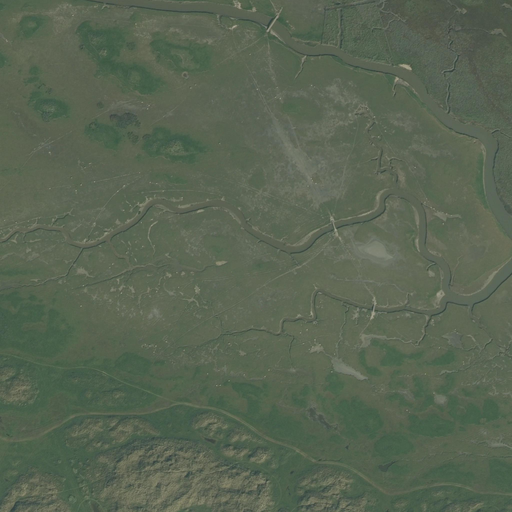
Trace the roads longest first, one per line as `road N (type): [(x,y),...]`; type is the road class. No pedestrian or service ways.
road 1 (track): [(511,494),(450,481),(380,482),(209,405),(170,400),(145,411),(62,405),(0,414)]
road 2 (track): [(372,289),(354,258),(335,249),(271,271),(189,283),(139,349),(166,392),(209,405)]
road 3 (track): [(328,214),(175,170),(0,202)]
road 4 (track): [(184,289),(99,299),(0,296)]
road 5 (track): [(420,483),(413,445),(385,407),(381,371),(362,340),(366,327)]
road 6 (track): [(0,354),(103,368),(166,392)]
